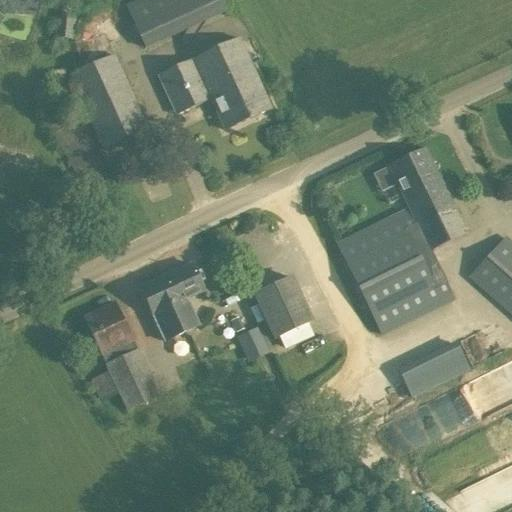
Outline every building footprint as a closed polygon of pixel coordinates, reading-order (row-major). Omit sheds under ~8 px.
[(138,0),(125,6),(144,49),(226,13),(220,0),(138,0)] [(54,39),(73,41),(76,19),(57,17),(54,39)] [(239,40),(157,77),(175,116),(209,101),(223,132),(271,111),(239,40)] [(149,129),(115,55),(68,77),(102,151),(149,129)] [(83,142),(77,145),(61,113),(46,121),(82,189),(102,178),(83,142)] [(335,245),(381,338),(455,301),(431,252),(466,235),(425,150),(387,168),(407,209),(335,245)] [(467,279),(511,319),(511,244),(505,238),(467,279)] [(191,266),(164,278),(173,296),(164,300),(174,321),(180,318),(187,333),(199,327),(187,302),(188,300),(203,293),(191,266)] [(173,296),(164,278),(139,289),(164,343),(187,333),(180,318),(174,321),(164,300),(173,296)] [(253,297),(274,341),(312,323),(291,279),(253,297)] [(82,317),(107,373),(90,381),(100,403),(117,395),(125,412),(158,397),(113,303),(82,317)] [(269,354),(258,328),(236,337),(247,364),(269,354)] [(438,332),(414,337),(416,348),(440,343),(438,332)] [(397,371),(411,399),(469,370),(455,342),(397,371)]
